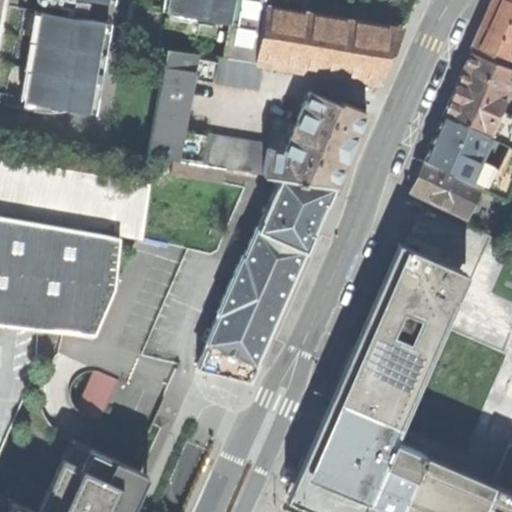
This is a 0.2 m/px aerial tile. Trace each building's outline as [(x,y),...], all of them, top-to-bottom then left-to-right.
[(20,7),(4,105),(35,111),(45,112),(55,112),(64,111),(73,109),(74,105),(81,106),(94,109),(109,22),(96,20),(77,17),(78,9),(86,11),(87,2),(98,4),(99,0),(37,0),(39,2),(42,3),(46,4),(45,11),(41,11),(20,7)] [(146,0),(146,5),(168,8),(167,14),(164,14),(163,23),(172,25),(171,34),(175,34),(197,38),(198,30),(210,32),(213,16),(229,19),(233,19),(236,0),(146,0)] [(229,19),(222,57),(255,63),(264,13),(266,0),(236,0),(233,19),(229,19)] [(511,0),(492,0),(484,19),(470,51),(506,65),(511,49),(511,0)] [(320,74),(328,26),(264,13),(255,63),(262,65),(289,69),(320,74)] [(328,26),(320,74),(378,83),(387,63),(398,40),(328,26)] [(166,48),(147,154),(176,159),(180,134),(191,72),(195,53),(166,48)] [(511,67),(506,65),(470,51),(456,85),(443,114),(489,136),(500,110),(511,79),(511,67)] [(222,57),(195,53),(191,72),(198,73),(197,77),(258,88),(262,65),(255,63),(222,57)] [(266,143),(260,171),(279,176),(333,186),(349,151),(366,112),(339,100),(338,103),(309,90),(293,124),(283,146),(266,143)] [(266,140),(266,143),(283,146),(293,124),(272,110),(266,140)] [(503,143),(511,121),(511,115),(500,110),(489,136),(503,143)] [(428,146),(423,158),(480,185),(505,197),(511,181),(511,174),(497,168),(478,159),(489,136),(443,114),(433,137),(428,146)] [(508,145),(511,146),(511,121),(503,143),(508,145)] [(266,143),(266,140),(189,131),(189,135),(185,160),(226,165),(260,171),(266,143)] [(189,135),(180,134),(176,159),(185,160),(189,135)] [(511,146),(508,145),(497,168),(511,174),(511,146)] [(0,324),(94,336),(116,286),(122,234),(142,237),(152,172),(93,163),(0,146),(0,324)] [(173,172),(176,159),(147,154),(96,147),(93,163),(152,172),(173,176),(173,172)] [(480,185),(423,158),(416,174),(408,191),(465,217),(480,185)] [(176,159),(173,172),(223,182),(226,165),(185,160),(176,159)] [(198,366),(252,378),(256,369),(333,186),(279,176),(246,252),(243,251),(217,311),(221,312),(198,366)] [(397,440),(468,271),(408,244),(405,243),(401,241),(290,496),(327,511),(365,511),(370,502),(392,511),(511,511),(511,446),(507,445),(491,480),(427,452),(397,440)] [(81,408),(104,417),(121,377),(98,368),(81,408)] [(149,471),(142,468),(117,457),(93,446),(70,436),(61,456),(36,511),(27,506),(28,504),(14,498),(7,511),(130,511),(135,504),(149,471)]
